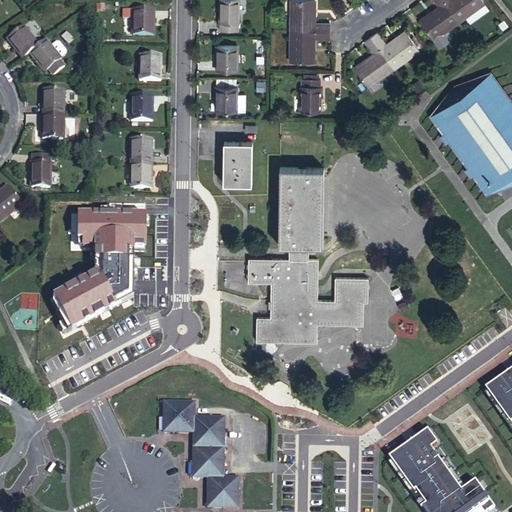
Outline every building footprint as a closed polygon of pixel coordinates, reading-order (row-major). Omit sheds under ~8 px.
[(216,31),(237,31),(238,0),(217,0),(216,31)] [(418,20),(432,39),(458,20),(442,0),(430,0),(436,7),(418,20)] [(442,0),(458,20),(463,16),(466,21),(487,6),(482,0),(442,0)] [(287,2),(286,33),(329,33),(329,24),(311,23),(312,3),(287,2)] [(132,37),(155,38),(155,11),(134,11),(132,37)] [(494,21),(499,28),(505,23),(501,16),(494,21)] [(12,42),(27,60),(35,54),(43,47),(28,29),(12,42)] [(370,36),(392,67),(417,49),(404,30),(386,43),(377,31),(370,36)] [(286,33),(286,64),(311,64),(311,43),(328,43),(329,33),(286,33)] [(354,67),(367,85),(392,67),(370,36),(362,41),(371,53),(354,67)] [(43,47),(35,54),(51,74),(68,60),(51,40),(43,47)] [(217,44),(216,68),(239,69),(239,45),(217,44)] [(161,57),(141,56),(141,80),(160,80),(161,57)] [(511,100),(491,72),(455,84),(429,116),(442,133),(439,136),(446,145),(449,143),(468,168),(465,171),(471,179),(474,177),(486,194),(495,191),(505,187),(511,184),(511,100)] [(302,113),(322,113),(323,81),(304,80),(302,113)] [(217,87),(216,113),(237,113),(238,88),(217,87)] [(46,90),(45,113),(66,114),(67,91),(46,90)] [(133,119),(153,120),(154,97),(134,96),(133,119)] [(45,113),(44,137),(65,138),(66,114),(45,113)] [(133,138),(133,161),(152,161),(154,138),(133,138)] [(223,180),(252,180),(254,143),(224,142),(223,180)] [(35,184),(53,185),(55,153),(37,153),(35,184)] [(133,161),(132,186),(151,187),(152,161),(133,161)] [(323,166),(280,165),(279,242),(289,243),(289,259),(249,258),(248,281),(272,281),(272,318),(257,317),(257,340),(316,341),(317,323),(363,324),(363,301),(367,301),(368,278),(335,277),(335,300),(316,300),(318,259),(307,259),(308,243),(322,244),(323,166)] [(0,192),(0,222),(22,206),(8,187),(0,192)] [(137,209),(108,208),(108,229),(128,230),(128,233),(136,233),(137,209)] [(57,296),(56,314),(92,314),(93,306),(102,306),(102,298),(127,297),(136,292),(136,280),(118,280),(117,282),(101,281),(101,277),(82,278),(75,284),(75,297),(57,296)] [(511,371),(487,389),(511,424),(511,371)] [(195,404),(165,403),(165,433),(194,434),(195,478),(209,479),(209,509),(240,509),(240,478),(224,478),(224,418),(196,417),(195,404)] [(498,511),(500,511),(477,479),(463,489),(441,459),(448,454),(430,428),(391,456),(427,511),(498,511)]
